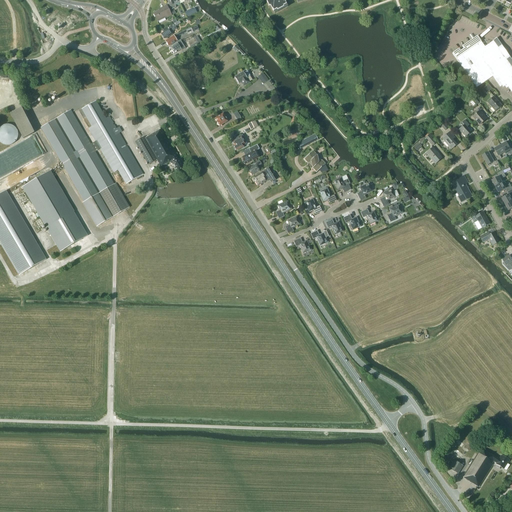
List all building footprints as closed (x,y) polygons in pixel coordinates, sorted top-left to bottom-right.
[(180,3),(179,1),(178,0),(169,0),(171,2),(168,3),(171,10),(176,7),(175,5),(180,3)] [(272,9),(275,13),(288,7),(285,2),(286,2),(284,0),(296,0),(297,3),(306,0),(265,0),(269,7),(270,6),(272,9)] [(164,8),(153,13),(158,22),(171,15),(167,6),(164,7),(164,8)] [(171,32),(177,29),(175,26),(181,23),(179,21),(174,24),(174,23),(166,28),(166,27),(162,30),(163,33),(161,34),(164,39),(172,34),(171,32)] [(177,41),(175,38),(183,34),(182,31),(174,36),(165,41),(169,46),(177,41)] [(197,42),(190,46),(191,48),(201,42),(197,36),(195,38),(197,42)] [(493,76),(500,87),(502,86),(503,87),(505,86),(506,88),(509,87),(511,84),(511,67),(493,41),(485,47),(477,36),(462,46),(464,49),(460,51),(459,49),(452,53),(476,88),(493,76)] [(193,39),(187,42),(190,46),(197,42),(195,38),(193,39)] [(171,47),(170,48),(172,51),(172,52),(174,54),(176,53),(176,52),(181,49),(182,50),(185,48),(182,43),(180,41),(177,43),(171,47)] [(238,75),(235,77),(239,84),(241,82),(244,86),(250,83),(247,78),(249,76),(247,71),(244,73),(243,72),(240,74),(238,75)] [(263,84),(268,81),(263,73),(257,77),(263,84)] [(488,84),(484,88),(487,92),(489,91),(492,89),(488,84)] [(495,111),(502,106),(494,97),(487,102),(495,111)] [(54,119),(41,128),(81,196),(84,202),(92,216),(96,223),(98,226),(112,218),(106,208),(99,196),(98,194),(77,158),(79,157),(100,192),(102,196),(114,216),(125,210),(128,208),(122,198),(121,196),(114,184),(96,154),(95,152),(100,149),(101,151),(114,173),(118,170),(126,184),(143,174),(127,147),(126,147),(125,146),(126,145),(119,134),(122,132),(119,127),(116,129),(114,125),(113,125),(113,124),(109,117),(106,119),(96,101),(82,109),(92,127),(88,129),(91,133),(96,141),(91,144),(86,136),(70,110),(57,118),(76,151),(73,152),(54,119)] [(20,108),(10,113),(23,138),(33,133),(20,108)] [(487,119),(480,111),(481,110),(479,108),(474,112),(476,114),(472,117),(479,125),(487,119)] [(220,126),(228,121),(223,113),(215,118),(218,123),(217,124),(218,125),(219,125),(220,126)] [(468,134),(471,132),(467,127),(469,125),(465,120),(460,124),(462,126),(458,130),(461,133),(465,137),(469,134),(468,134)] [(258,127),(255,121),(248,124),(251,131),(258,127)] [(448,128),(442,121),(439,124),(445,131),(448,128)] [(178,171),(183,168),(179,160),(178,160),(175,154),(176,154),(161,128),(161,129),(145,138),(144,137),(135,142),(148,164),(157,159),(161,167),(170,161),(171,164),(172,164),(174,163),(178,171)] [(298,128),(286,132),(287,134),(293,132),(294,137),(297,136),(297,135),(300,134),(298,128)] [(451,150),(456,145),(452,140),(455,138),(449,132),(442,139),(451,150)] [(318,140),(317,138),(317,137),(315,134),(298,143),(297,143),(300,149),(299,147),(314,140),(315,141),(318,140)] [(236,151),(241,148),(242,149),(244,148),(244,147),(242,143),(246,142),(242,135),(234,139),(234,141),(232,142),(234,146),(236,151)] [(427,140),(433,146),(436,143),(429,135),(426,138),(427,140)] [(506,142),(501,145),(505,153),(508,151),(511,155),(511,154),(511,148),(511,149),(506,142)] [(249,149),(251,153),(242,157),(243,160),(243,161),(243,162),(243,164),(245,164),(245,165),(260,157),(256,151),(259,149),(257,144),(249,149)] [(505,153),(501,145),(495,149),(496,152),(493,153),(498,160),(501,158),(500,156),(505,153)] [(436,163),(441,158),(433,148),(427,153),(436,163)] [(317,155),(313,151),(307,156),(304,158),(305,158),(304,159),(308,163),(311,163),(312,165),(311,166),(312,168),(316,172),(325,164),(321,160),(318,161),(317,155)] [(495,166),(498,163),(493,153),(490,155),(489,152),(482,156),(488,166),(493,163),(495,166)] [(261,163),(266,160),(266,159),(265,157),(254,163),(256,165),(255,166),(254,166),(253,166),(252,167),(248,170),(252,175),(259,170),(258,168),(259,167),(262,165),(261,163)] [(270,167),(269,168),(254,177),(256,180),(255,181),(258,186),(269,179),(271,183),(277,179),(270,167)] [(492,181),(495,187),(503,183),(501,179),(506,177),(503,171),(497,174),(499,177),(492,181)] [(49,172),(23,186),(57,245),(61,251),(73,244),(86,236),(63,196),(49,172)] [(456,177),(445,183),(447,186),(451,183),(453,182),(460,195),(458,196),(458,197),(461,203),(469,198),(467,195),(470,194),(465,184),(468,183),(467,181),(466,179),(464,176),(457,179),(456,177)] [(344,193),(351,190),(348,184),(350,184),(348,179),(343,181),(341,177),(333,181),(338,191),(342,189),(344,193)] [(357,194),(358,196),(360,201),(366,198),(365,195),(373,191),(369,183),(368,184),(367,182),(364,183),(365,185),(359,187),(361,192),(357,194)] [(503,183),(495,187),(499,193),(506,189),(507,191),(511,188),(509,183),(505,186),(503,183)] [(330,204),(336,201),(334,195),(331,196),(327,188),(319,192),(323,202),(328,200),(330,204)] [(387,201),(396,197),(392,189),(382,193),(384,198),(380,200),(383,206),(389,204),(387,201)] [(511,199),(511,197),(511,196),(511,189),(508,192),(509,195),(502,199),(505,205),(511,200),(511,199)] [(0,194),(0,241),(20,275),(45,260),(8,196),(5,191),(0,194)] [(315,215),(322,212),(320,206),(316,207),(313,199),(304,202),(305,205),(303,206),(305,210),(307,209),(309,212),(313,210),(315,215)] [(291,210),(288,202),(288,201),(278,206),(280,210),(276,212),(279,219),(284,216),(283,213),(291,210)] [(394,217),(403,213),(399,205),(389,209),(391,214),(387,216),(390,222),(396,220),(394,217)] [(370,225),(378,221),(374,211),(369,213),(367,209),(360,212),(363,218),(366,217),(370,225)] [(477,211),(470,215),(472,219),(474,222),(477,220),(482,228),(489,224),(483,212),(479,214),(477,211)] [(352,231),(361,227),(356,217),(352,219),(350,215),(343,218),(346,224),(349,222),(352,231)] [(297,216),(288,220),(287,221),(289,225),(285,227),(288,234),(293,231),(292,228),(300,225),(297,216)] [(335,235),(343,231),(338,222),(334,224),(332,220),(325,223),(328,228),(331,227),(335,235)] [(477,220),(474,222),(478,230),(482,228),(477,220)] [(320,246),(328,243),(324,233),(319,235),(317,231),(310,234),(313,239),(316,238),(320,246)] [(492,246),(499,242),(494,232),(490,235),(488,232),(480,237),(483,243),(489,239),(492,246)] [(303,254),(311,250),(307,240),(302,242),(300,238),(293,241),(296,247),(299,246),(303,254)] [(511,259),(510,256),(503,260),(504,262),(503,264),(509,270),(511,269),(511,259)] [(458,432),(452,440),(461,448),(464,444),(457,439),(459,438),(461,435),(458,432)] [(504,469),(509,460),(505,457),(501,455),(500,457),(501,457),(500,459),(496,457),(481,448),(463,477),(479,487),(493,464),(492,463),(493,461),(497,463),(496,464),(504,469)] [(457,474),(463,466),(455,461),(449,469),(457,474)]
